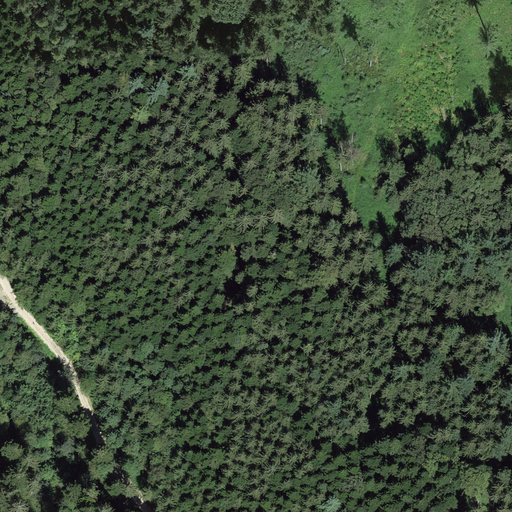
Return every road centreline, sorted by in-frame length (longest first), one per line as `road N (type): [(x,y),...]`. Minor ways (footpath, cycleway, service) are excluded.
road 1 (track): [(29,0),(62,61),(236,194),(377,327),(422,394),(479,511)]
road 2 (track): [(14,304),(70,367),(109,460),(148,511)]
